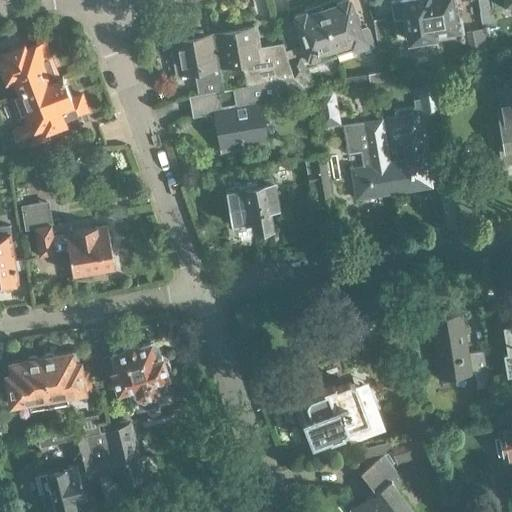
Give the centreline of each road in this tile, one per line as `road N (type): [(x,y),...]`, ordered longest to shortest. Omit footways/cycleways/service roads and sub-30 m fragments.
road 1 (residential): [(511,239),(198,291)]
road 2 (residential): [(198,291),(96,0)]
road 3 (residential): [(266,490),(198,291)]
road 4 (residential): [(198,291),(0,322)]
